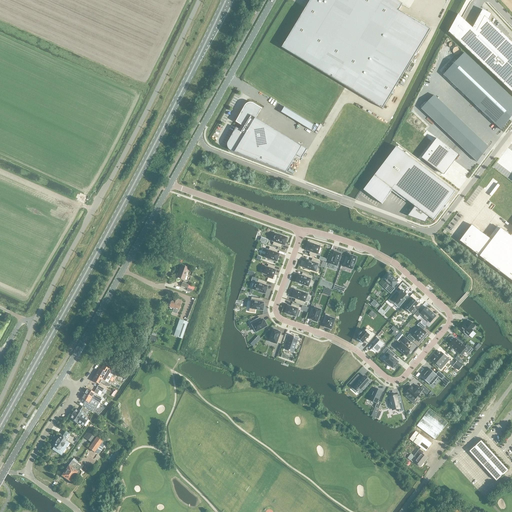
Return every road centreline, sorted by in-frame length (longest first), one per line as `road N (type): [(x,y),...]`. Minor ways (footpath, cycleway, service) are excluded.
road 1 (primary): [(225,0),(0,424)]
road 2 (unclassified): [(35,317),(199,0)]
road 3 (residential): [(301,231),(392,262),(450,315),(394,380),(332,337)]
road 4 (unclassified): [(337,198),(433,230),(511,128)]
road 5 (tertiary): [(59,378),(169,183)]
road 6 (unclassified): [(337,198),(211,150),(198,134)]
road 7 (tertiary): [(198,134),(274,0)]
road 8 (residential): [(332,337),(277,312),(301,231)]
road 9 (residential): [(169,183),(301,231)]
